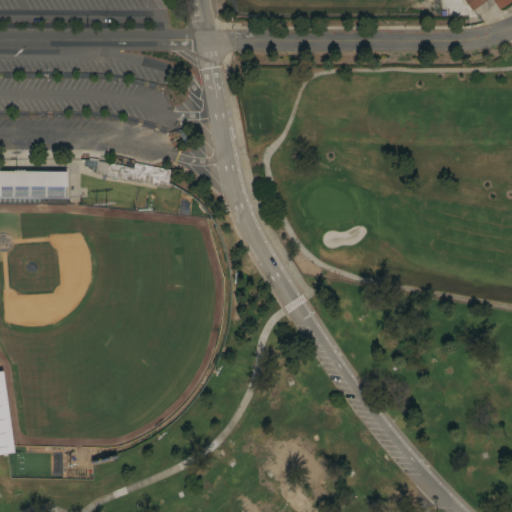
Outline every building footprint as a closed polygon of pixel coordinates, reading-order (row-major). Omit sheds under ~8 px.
[(491,0),(487,0),(471,11),(463,0),(511,0),(499,10),(491,0)] [(170,133),(182,128),(187,144),(175,148),(170,133)] [(170,170),(166,188),(155,186),(155,188),(151,187),(151,185),(137,183),(137,184),(133,184),(133,182),(126,180),(125,182),(121,181),(122,180),(117,179),(117,181),(110,180),(110,178),(105,177),(106,174),(94,174),(95,167),(95,168),(96,161),(104,162),(115,164),(123,166),(133,169),(133,163),(170,170)] [(66,200),(39,200),(39,204),(0,204),(0,171),(65,172),(66,200)] [(1,372),(0,372),(0,454),(12,453),(1,372)]
